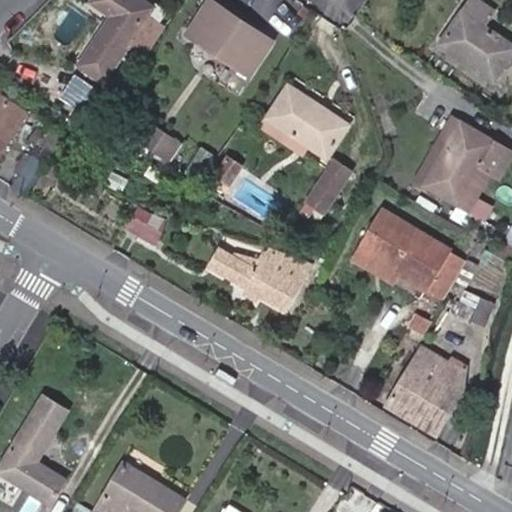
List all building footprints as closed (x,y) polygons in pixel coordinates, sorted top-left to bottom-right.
[(104,79),(127,45),(150,11),(153,7),(141,0),(95,0),(94,2),(114,16),(82,65),(104,79)] [(478,0),(469,0),(441,41),(493,78),(511,51),(511,44),(484,24),(494,11),(478,0)] [(273,41),(211,1),(191,32),(251,72),(273,41)] [(150,11),(127,45),(141,54),(164,20),(150,11)] [(269,116),(270,117),(316,146),(328,155),(348,124),(290,85),(269,116)] [(0,153),(27,112),(0,94),(0,153)] [(316,146),(270,117),(262,129),(308,159),(316,146)] [(427,183),(462,121),(454,117),(419,178),(427,183)] [(511,150),(462,121),(427,183),(459,202),(481,163),(500,173),(511,150)] [(62,132),(51,125),(41,141),(38,139),(28,154),(31,156),(25,167),(21,164),(17,170),(22,173),(13,186),(25,193),(62,132)] [(180,142),(153,126),(142,144),(169,160),(180,142)] [(198,181),(215,156),(202,148),(185,172),(198,181)] [(236,178),(243,167),(226,157),(219,168),(236,178)] [(335,160),(308,200),(325,211),(351,170),(335,160)] [(53,181),(61,167),(52,162),(44,175),(53,181)] [(226,195),(236,178),(219,168),(209,185),(226,195)] [(45,193),(53,181),(44,175),(36,188),(45,193)] [(165,221),(139,208),(127,232),(157,247),(165,231),(161,229),(165,221)] [(427,288),(451,249),(384,209),(375,225),(370,233),(360,249),(394,269),(427,288)] [(224,248),(250,262),(254,254),(229,240),(224,248)] [(286,310),(312,264),(270,248),(259,267),(250,262),(224,248),(220,246),(209,266),(286,310)] [(386,282),(394,269),(360,249),(354,263),(386,282)] [(443,299),(467,259),(451,249),(427,288),(443,299)] [(487,327),(499,301),(484,295),(473,321),(487,327)] [(415,312),(408,325),(423,334),(430,321),(415,312)] [(424,345),(416,359),(441,374),(449,360),(424,345)] [(441,374),(416,359),(389,403),(437,432),(463,389),(458,386),(467,371),(449,360),(441,374)] [(237,379),(220,369),(216,375),(233,385),(237,379)] [(45,395),(0,467),(0,470),(53,503),(67,480),(38,462),(69,410),(45,395)] [(179,511),(187,500),(126,462),(95,511),(78,501),(70,511),(130,511),(131,511),(179,511)]
